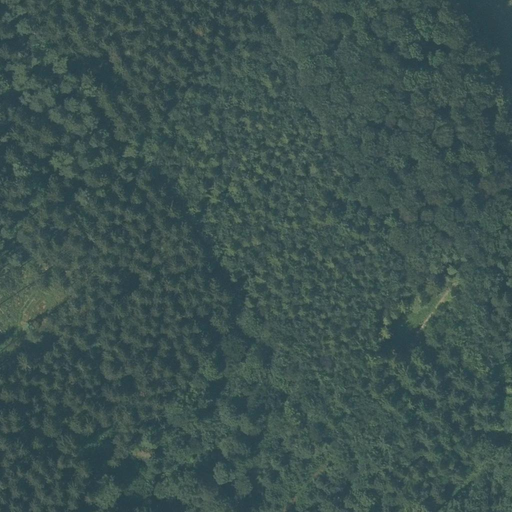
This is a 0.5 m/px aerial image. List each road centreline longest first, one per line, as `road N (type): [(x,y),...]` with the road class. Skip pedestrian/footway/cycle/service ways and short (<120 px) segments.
road 1 (track): [(70,511),(222,324),(228,306),(219,270),(192,227),(23,0)]
road 2 (track): [(278,511),(377,396),(485,228),(485,165),(465,109),(381,0)]
